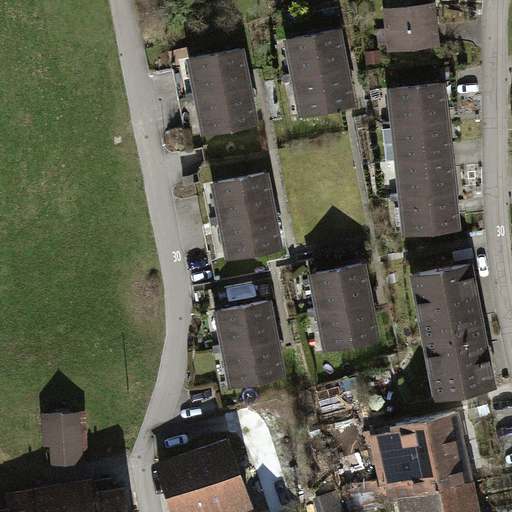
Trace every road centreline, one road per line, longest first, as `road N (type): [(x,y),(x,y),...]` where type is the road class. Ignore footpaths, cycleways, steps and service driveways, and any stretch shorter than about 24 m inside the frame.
road 1 (residential): [(140,481),(177,351),(172,266),(121,0)]
road 2 (residential): [(500,0),(496,171),(511,320)]
road 3 (residential): [(0,460),(13,473),(110,471),(140,481)]
